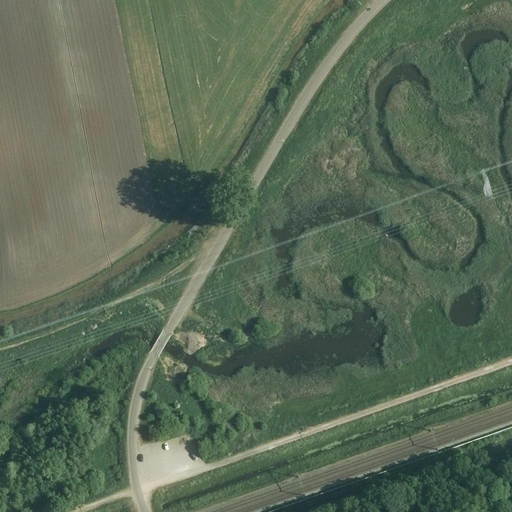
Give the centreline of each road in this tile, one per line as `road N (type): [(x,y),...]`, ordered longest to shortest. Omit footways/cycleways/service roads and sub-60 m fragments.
road 1 (unclassified): [(144,511),(131,448),(149,361),(325,66),(383,0)]
road 2 (track): [(511,361),(74,511)]
road 3 (track): [(207,263),(0,348)]
